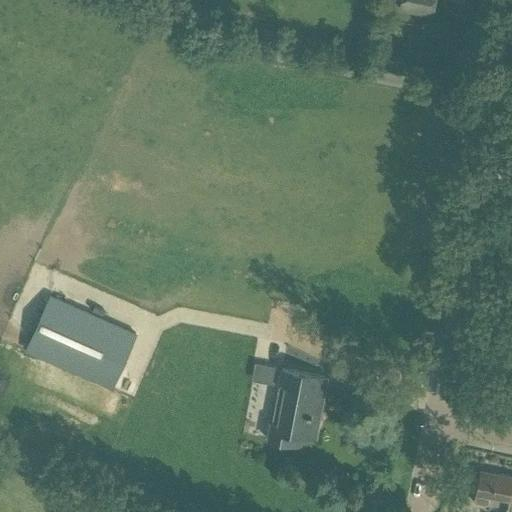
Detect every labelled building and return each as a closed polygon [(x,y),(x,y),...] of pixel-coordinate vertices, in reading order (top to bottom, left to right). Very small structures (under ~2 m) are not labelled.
[(400,0),(398,7),(430,14),(432,0),(400,0)] [(192,295),(194,266),(133,261),(131,290),(192,295)] [(29,346),(26,353),(110,391),(114,384),(135,336),(50,298),(29,346)] [(231,325),(235,309),(206,302),(202,318),(231,325)] [(282,368),(269,438),(300,444),(302,434),(316,436),(327,376),(282,368)] [(511,511),(511,476),(480,469),(473,502),(487,505),(489,496),(510,501),(507,511),(511,511)]
